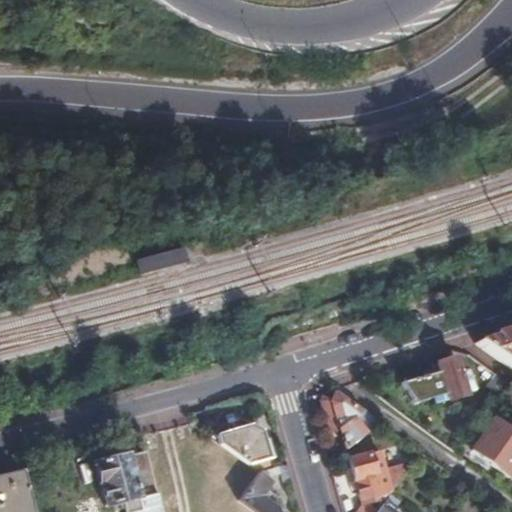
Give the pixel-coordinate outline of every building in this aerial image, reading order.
[(131,259),(134,275),(183,264),(180,247),(131,259)] [(332,305),(278,320),(280,331),(336,316),(332,305)] [(511,331),(474,344),(511,372),(511,331)] [(462,393),(454,362),(438,367),(439,373),(421,378),(429,403),(462,393)] [(488,382),(480,395),(488,400),(497,389),(488,382)] [(378,423),(335,392),(330,400),(338,429),(343,448),(378,423)] [(338,429),(330,400),(319,403),(325,426),(327,432),(338,429)] [(511,471),(511,419),(500,411),(470,450),(508,477),(511,471)] [(216,435),(220,446),(247,466),(269,459),(263,440),(261,432),(249,425),(216,435)] [(268,439),(263,440),(269,459),(274,458),(268,439)] [(159,511),(145,452),(130,456),(129,453),(91,463),(97,487),(98,487),(103,510),(123,505),(124,511),(159,511)] [(385,497),(390,490),(378,452),(349,461),(355,481),(349,483),(352,492),(357,490),(361,504),(385,497)] [(210,490),(230,485),(225,463),(219,464),(220,466),(205,469),(210,490)] [(273,482),(259,472),(257,473),(238,499),(255,511),(280,511),(279,508),(276,506),(281,499),(268,490),(273,482)] [(0,511),(26,511),(17,476),(0,479),(0,511)] [(414,487),(402,478),(389,495),(401,504),(414,487)]
